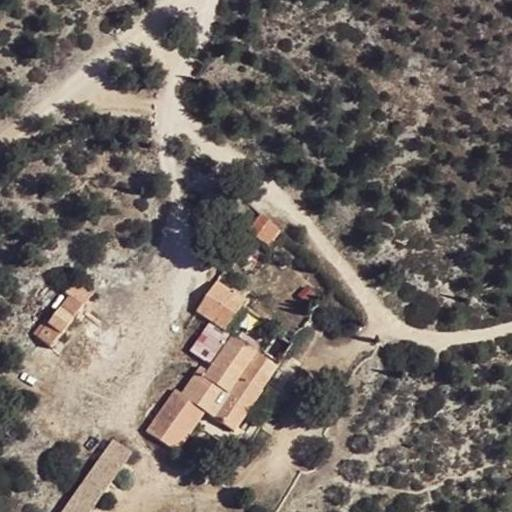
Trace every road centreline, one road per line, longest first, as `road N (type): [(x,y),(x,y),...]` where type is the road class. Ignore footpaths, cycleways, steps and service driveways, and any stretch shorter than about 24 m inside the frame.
road 1 (track): [(204,0),(198,36),(172,80),(172,103),(185,123),(294,211),(370,302),(407,331),(450,341),(511,327)]
road 2 (track): [(171,0),(0,153)]
